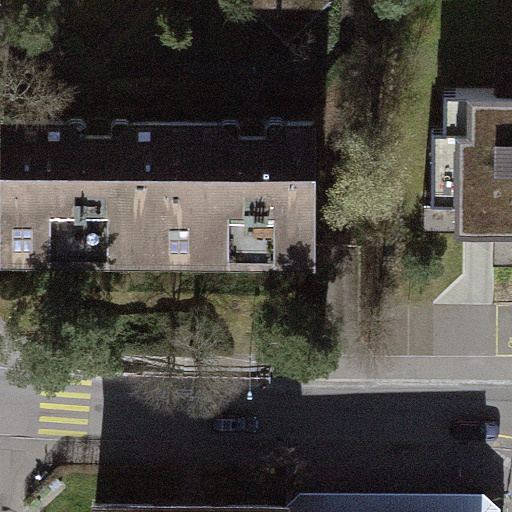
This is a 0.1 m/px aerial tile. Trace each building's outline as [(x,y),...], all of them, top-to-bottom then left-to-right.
[(245,0),(289,41),(330,0),(245,0)] [(511,88),(443,89),(443,128),(433,128),(433,199),(455,199),(454,227),(511,227),(511,88)] [(159,119),(160,242),(217,241),(229,256),(274,258),(285,244),(312,243),(311,118),(288,118),(274,131),(250,132),(232,132),(221,118),(159,119)] [(160,242),(159,119),(132,119),(119,130),(96,131),(78,131),(70,120),(4,120),(5,243),(35,243),(49,255),(105,255),(119,242),(160,242)] [(282,490),(282,504),(282,511),(500,511),(500,502),(500,489),(482,489),(282,490)]
